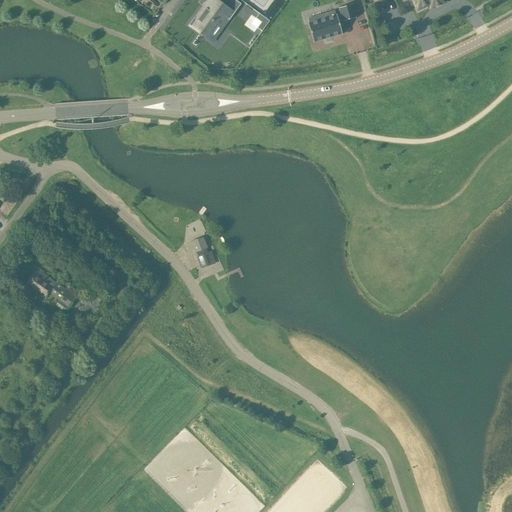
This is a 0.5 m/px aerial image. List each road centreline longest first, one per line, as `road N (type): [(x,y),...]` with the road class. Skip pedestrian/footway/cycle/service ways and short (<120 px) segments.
road 1 (residential): [(46,167),(75,169),(173,261),(248,360),(314,400),(337,430),(370,511)]
road 2 (residential): [(511,23),(397,74),(253,100)]
road 3 (residential): [(128,107),(0,117)]
road 4 (residential): [(253,100),(194,93),(128,107)]
road 5 (residential): [(128,107),(184,114),(253,100)]
